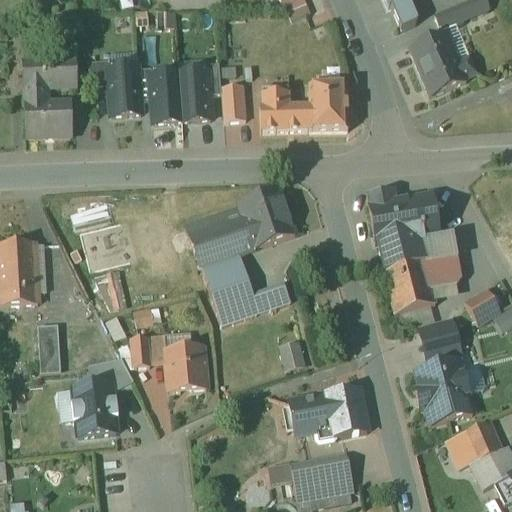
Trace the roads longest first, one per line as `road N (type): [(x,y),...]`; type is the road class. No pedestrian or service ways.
road 1 (residential): [(325,155),(415,511)]
road 2 (residential): [(325,155),(0,167)]
road 3 (residential): [(392,150),(372,67),(344,0)]
road 4 (residential): [(444,148),(509,278)]
